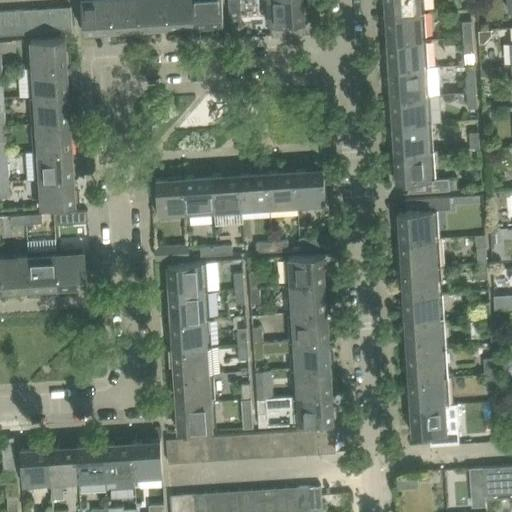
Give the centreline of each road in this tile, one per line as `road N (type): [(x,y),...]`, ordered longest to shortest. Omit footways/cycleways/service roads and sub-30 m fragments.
road 1 (residential): [(0,410),(116,401),(131,390),(124,81),(140,73),(346,63)]
road 2 (residential): [(371,511),(346,63)]
